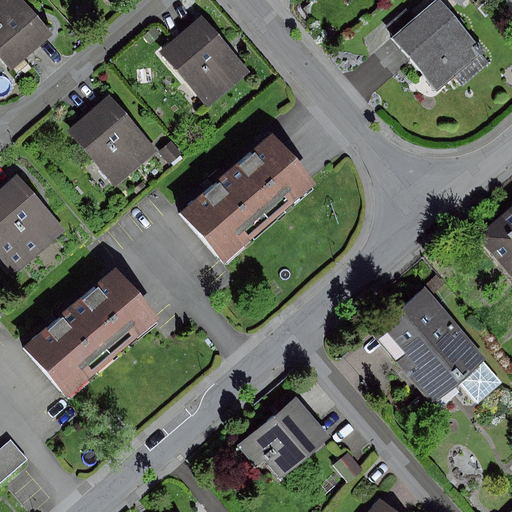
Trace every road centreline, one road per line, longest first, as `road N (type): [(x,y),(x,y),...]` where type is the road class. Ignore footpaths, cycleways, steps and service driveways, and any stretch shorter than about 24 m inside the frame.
road 1 (residential): [(241,0),(427,218)]
road 2 (residential): [(88,511),(298,336)]
road 3 (residential): [(447,511),(298,336)]
road 4 (residential): [(0,131),(154,0)]
road 5 (residential): [(298,336),(427,218)]
